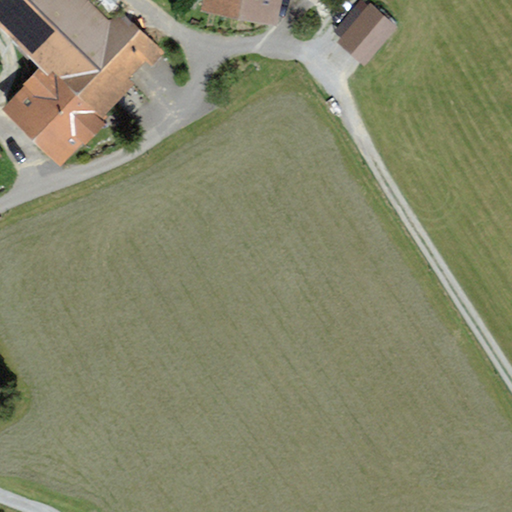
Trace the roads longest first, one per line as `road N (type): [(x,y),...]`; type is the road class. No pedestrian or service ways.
road 1 (unclassified): [(0,210),(191,107),(202,39),(313,49)]
road 2 (residential): [(511,385),(313,49)]
